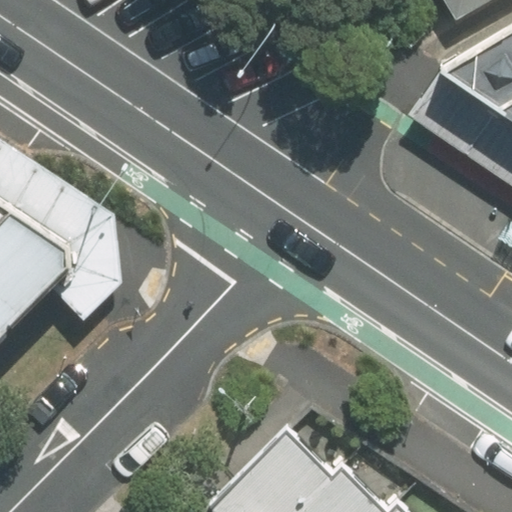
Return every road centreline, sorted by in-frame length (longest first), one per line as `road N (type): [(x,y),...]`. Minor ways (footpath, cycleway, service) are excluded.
road 1 (residential): [(307,194),(224,297),(7,511)]
road 2 (secondary): [(19,0),(307,194)]
road 3 (secondary): [(307,194),(511,333)]
